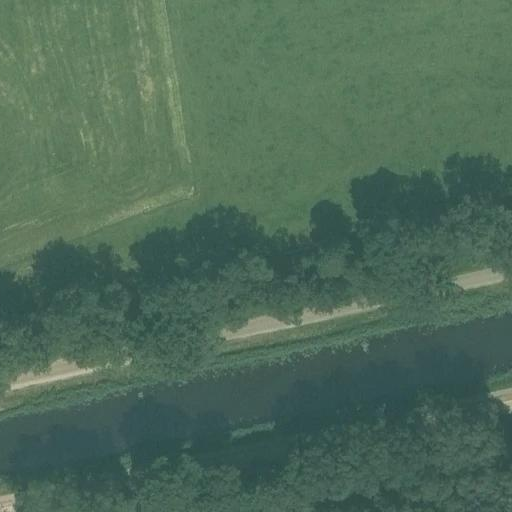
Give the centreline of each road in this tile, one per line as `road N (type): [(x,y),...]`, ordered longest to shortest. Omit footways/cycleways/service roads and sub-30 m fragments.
road 1 (unclassified): [(0,382),(511,271)]
road 2 (track): [(8,511),(511,404)]
